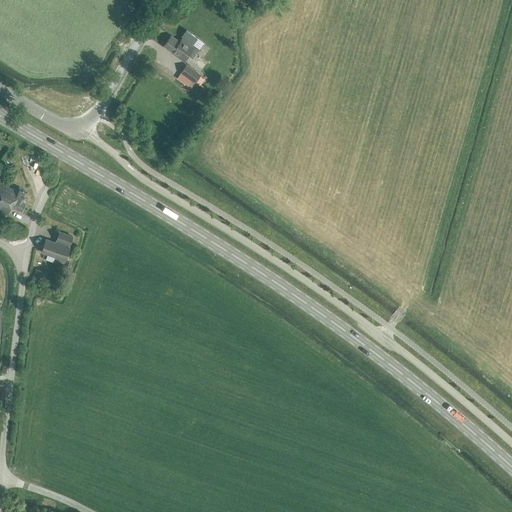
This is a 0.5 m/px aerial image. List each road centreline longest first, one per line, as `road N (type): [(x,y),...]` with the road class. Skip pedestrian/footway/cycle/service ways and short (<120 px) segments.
road 1 (primary): [(511,467),(288,291),(0,116)]
road 2 (track): [(511,443),(332,298),(148,184),(75,128)]
road 3 (unclassified): [(0,473),(26,256)]
road 4 (tertiary): [(105,101),(92,121),(75,128),(0,89)]
